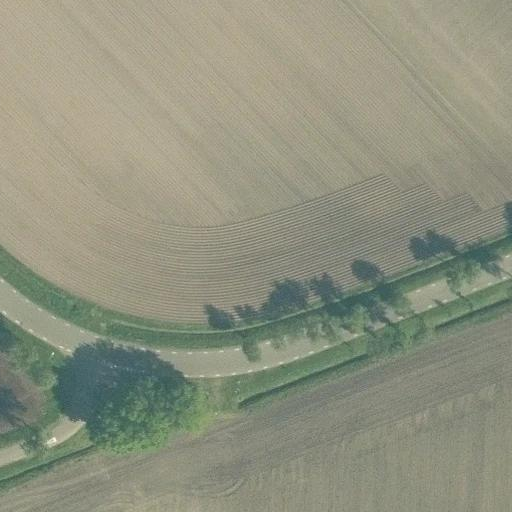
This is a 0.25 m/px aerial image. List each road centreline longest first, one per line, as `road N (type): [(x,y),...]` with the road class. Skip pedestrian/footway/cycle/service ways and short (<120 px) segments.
road 1 (secondary): [(104,353),(176,361),(285,348),(511,262)]
road 2 (unclassified): [(0,455),(77,419),(104,353)]
